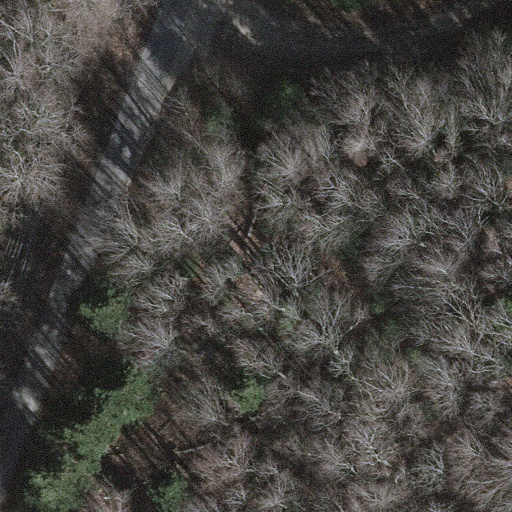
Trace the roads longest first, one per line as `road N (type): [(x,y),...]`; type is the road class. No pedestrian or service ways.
road 1 (track): [(173,0),(0,459)]
road 2 (track): [(466,0),(397,30),(316,33),(220,0)]
